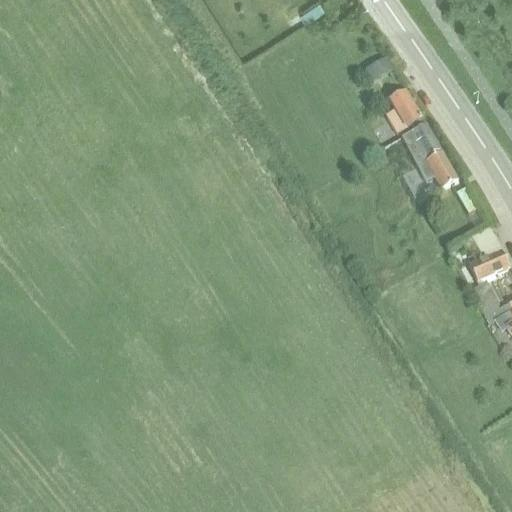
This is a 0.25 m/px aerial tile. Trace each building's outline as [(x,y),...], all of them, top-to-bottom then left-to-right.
[(330,11),(346,0),(326,0),(324,2),(330,11)] [(372,86),(393,73),(387,62),(366,75),(372,86)] [(408,137),(424,128),(404,93),(388,102),(394,112),(383,118),(395,138),(405,132),(408,137)] [(408,137),(400,142),(406,152),(425,186),(434,181),(441,194),(457,185),(424,128),(408,137)] [(466,193),(456,199),(472,227),(483,222),(466,193)] [(474,239),(461,247),(464,253),(474,247),(482,263),(468,270),(469,273),(476,287),(481,285),(482,288),(495,282),(494,279),(510,271),(502,253),(489,231),(474,239)] [(511,344),(511,301),(505,306),(507,309),(498,315),(496,310),(497,309),(484,287),(469,296),(489,329),(494,326),(497,333),(504,329),(505,331),(504,332),(511,344)]
